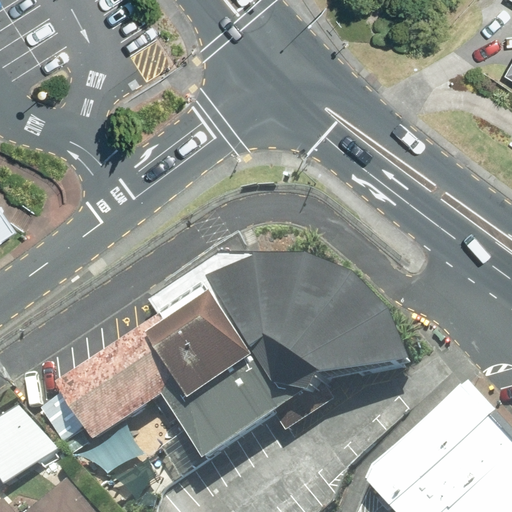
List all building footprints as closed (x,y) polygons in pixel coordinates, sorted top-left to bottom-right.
[(0,245),(20,234),(0,201),(0,245)] [(290,371),(347,401),(406,375),(374,303),(291,268),(229,288),(59,396),(123,454),(190,410),(202,428),(290,371)] [(378,466),(375,484),(400,511),(511,511),(511,432),(467,384),(378,466)] [(0,421),(0,470),(9,485),(62,450),(23,407),(0,421)] [(98,511),(71,481),(35,511),(15,511),(4,500),(0,503),(0,511),(98,511)]
